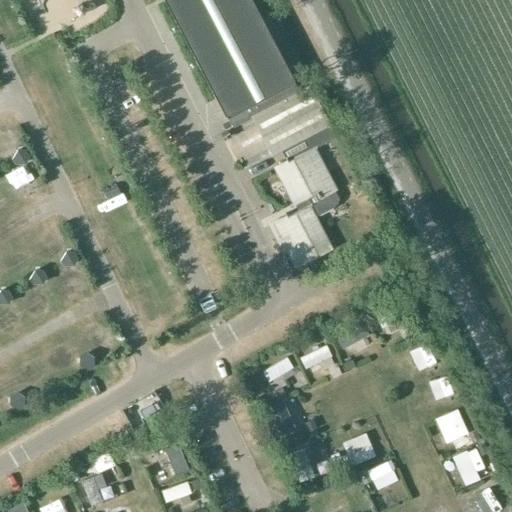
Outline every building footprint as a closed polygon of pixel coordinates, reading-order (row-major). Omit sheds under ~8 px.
[(335,191),(336,190),(314,149),(335,138),(330,127),(309,87),(299,92),(294,82),(252,0),(166,0),(227,117),(227,116),(233,127),(253,117),(272,154),(282,148),(288,160),(275,168),(294,206),(296,205),(299,212),(281,221),(287,231),(281,234),(286,244),(280,248),(283,255),(289,251),(297,267),(331,249),(315,217),(333,208),(337,204),(339,199),(335,191)] [(16,150),(11,159),(14,164),(24,164),(28,156),(24,150),(16,150)] [(64,252),(59,261),(62,266),(72,266),(76,258),(72,252),(64,252)] [(351,269),(356,277),(365,282),(375,277),(379,266),(373,257),(365,253),(355,259),(351,269)] [(33,270),(28,279),(31,284),(41,284),(45,277),(41,270),(33,270)] [(0,290),(0,304),(7,304),(10,297),(7,290),(0,290)] [(79,357),(79,365),(88,370),(93,368),(93,357),(86,353),(79,357)] [(9,397),(9,405),(18,410),(23,407),(23,397),(15,393),(9,397)] [(145,396),(121,410),(132,431),(166,412),(158,398),(148,403),(145,396)] [(199,478),(190,480),(194,490),(202,487),(199,478)]
